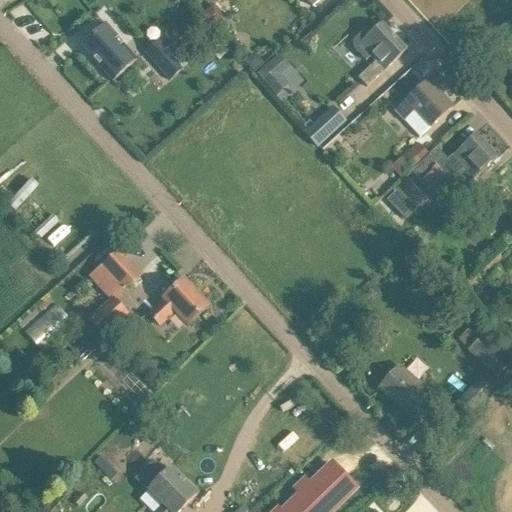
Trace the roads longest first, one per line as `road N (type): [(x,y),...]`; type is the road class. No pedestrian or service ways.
road 1 (unclassified): [(452,511),(0,23)]
road 2 (unclassified): [(511,130),(392,0)]
